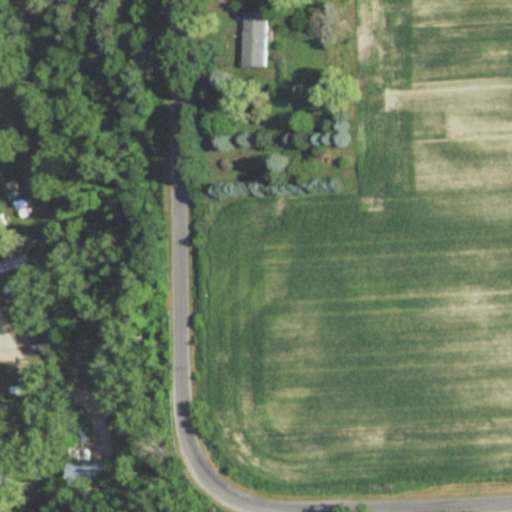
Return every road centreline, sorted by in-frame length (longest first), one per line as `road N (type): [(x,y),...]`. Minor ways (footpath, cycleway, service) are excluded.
road 1 (residential): [(183,418),(178,0)]
road 2 (residential): [(183,418),(207,476),(253,507),(511,502)]
